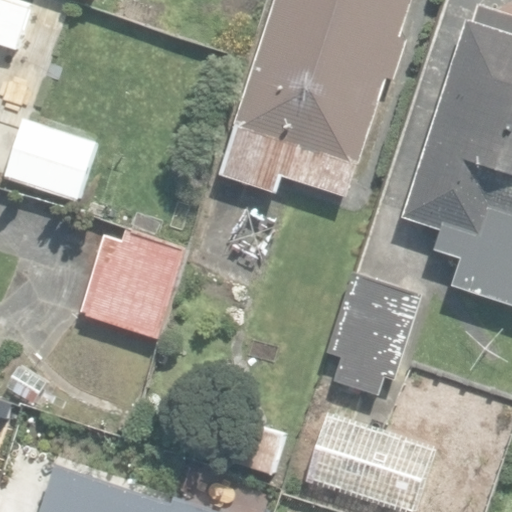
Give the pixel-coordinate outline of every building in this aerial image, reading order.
[(0,0),(0,43),(22,50),(37,5),(21,0),(0,0)] [(291,176),(355,197),(394,80),(400,82),(415,38),(405,35),(416,0),(283,0),(227,175),(285,194),(291,176)] [(460,286),(511,302),(511,12),(486,5),(480,21),(474,19),(411,217),(449,229),(443,249),(469,258),(460,286)] [(7,176),(82,201),(103,140),(29,114),(7,176)] [(88,314),(164,337),(191,247),(133,230),(130,240),(112,235),(88,314)] [(342,381),(385,395),(391,375),(402,378),(429,294),(359,272),(335,350),(350,355),(342,381)] [(11,386),(38,404),(51,384),(23,367),(11,386)] [(312,481),(409,511),(417,511),(438,449),(333,415),(312,481)] [(240,461),(277,472),(288,433),(251,422),(240,461)] [(178,503),(61,464),(44,511),(222,511),(180,498),(178,503)]
